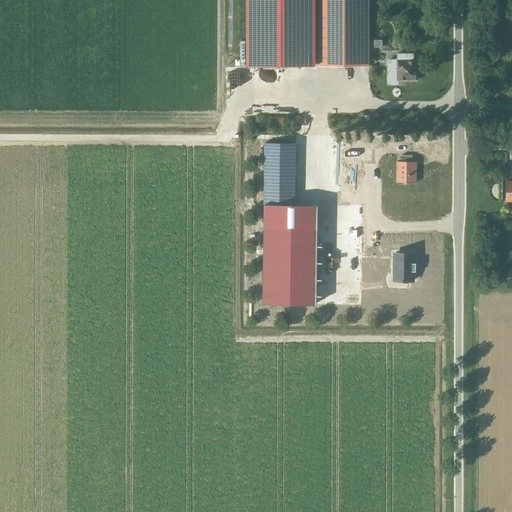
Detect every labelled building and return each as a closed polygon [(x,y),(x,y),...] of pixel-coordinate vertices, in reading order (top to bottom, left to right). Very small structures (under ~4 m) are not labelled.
[(314,28),(317,28),(317,15),(315,15),(314,0),(245,0),(246,65),(314,65),(314,28)] [(369,66),(368,0),(317,0),(317,66),(369,66)] [(397,61),(397,81),(417,81),(417,61),(414,61),(414,54),(400,54),(400,61),(397,61)] [(259,148),(259,155),(264,155),(264,204),(295,204),(295,143),(264,143),(264,148),(259,148)] [(399,182),(415,182),(416,163),(399,163),(399,182)] [(324,199),(359,199),(359,189),(337,188),(338,180),(362,180),(362,167),(322,166),(322,180),(336,181),(335,188),(324,188),(324,199)] [(326,200),(325,218),(363,219),(364,201),(326,200)] [(314,204),(295,204),(264,204),(264,228),(262,228),(261,251),(261,292),(261,303),(273,303),(314,303),(314,204)] [(326,239),(326,254),(358,255),(359,240),(326,239)] [(394,253),(394,280),(413,280),(413,271),(415,271),(415,262),(413,262),(413,253),(394,253)]
